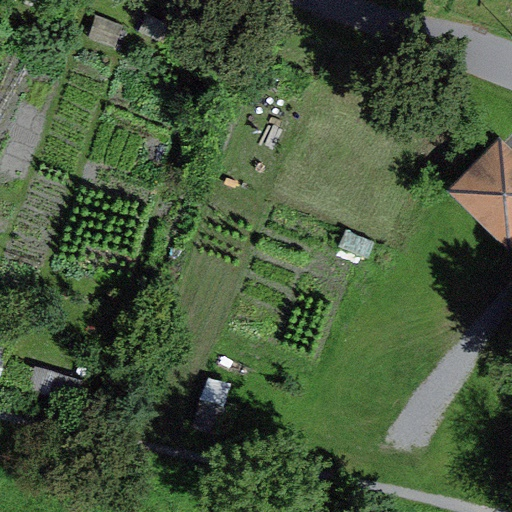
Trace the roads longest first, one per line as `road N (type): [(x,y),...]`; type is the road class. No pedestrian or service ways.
road 1 (track): [(373,489),(511,333)]
road 2 (unclassified): [(321,0),(511,70)]
